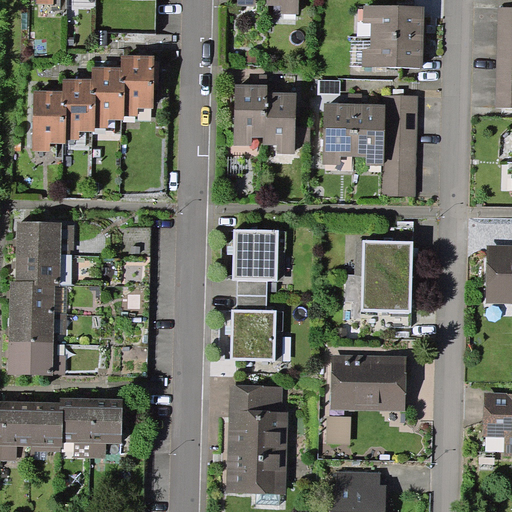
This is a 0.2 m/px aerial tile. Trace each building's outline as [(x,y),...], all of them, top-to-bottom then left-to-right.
[(299,0),(266,0),(267,5),(282,5),(282,14),(299,14),(299,0)] [(371,24),(371,36),(424,38),(425,7),(364,5),(364,24),(371,24)] [(511,7),(499,7),(497,108),(511,108),(511,7)] [(423,67),(424,38),(371,36),(370,49),(363,49),(362,65),(423,67)] [(155,55),(122,54),(122,67),(121,80),(125,81),(124,115),(138,116),(138,107),(153,108),(155,55)] [(121,80),(122,67),(93,66),(92,79),(92,91),(96,92),(95,127),(109,127),(110,119),(124,119),(124,115),(125,81),(121,80)] [(92,91),(92,79),(64,78),(63,91),(63,105),(66,105),(65,139),(80,139),(80,130),(95,131),(95,127),(96,92),(92,91)] [(267,116),(268,91),(268,85),(235,85),(234,144),(252,145),(252,137),(263,137),(264,116),(267,116)] [(63,105),(63,91),(34,90),(33,151),(50,151),(50,143),(65,143),(65,139),(66,105),(63,105)] [(296,92),(268,91),(267,116),(264,116),(263,137),(263,145),(278,145),(278,153),(295,154),(296,92)] [(416,196),(417,96),(383,96),(383,104),(385,104),(384,166),(381,166),(381,196),(416,196)] [(353,156),(354,103),(347,103),(323,103),(322,164),(340,164),(340,156),(353,156)] [(354,103),(353,156),(366,156),(366,166),(381,166),(384,166),(385,104),(383,104),(361,103),(354,103)] [(62,223),(17,222),(16,253),(61,254),(62,225),(62,223)] [(75,225),(62,225),(61,254),(71,255),(71,250),(74,250),(75,225)] [(237,280),(268,280),(278,280),(279,230),(234,229),(234,246),(234,255),(233,280),(237,280)] [(364,240),(363,275),(413,277),(414,241),(364,240)] [(511,244),(487,244),(486,303),(511,303),(511,244)] [(61,286),(61,254),(16,253),(15,281),(34,281),(34,285),(55,286),(61,286)] [(61,254),(61,286),(67,286),(72,286),(73,254),(71,255),(61,254)] [(413,277),(363,275),(362,311),(412,313),(413,277)] [(237,310),(267,310),(267,292),(268,280),(237,280),(237,310)] [(268,280),(267,292),(277,292),(278,280),(268,280)] [(55,312),(55,286),(34,285),(34,281),(15,281),(10,281),(9,311),(55,312)] [(61,286),(55,286),(55,312),(67,313),(67,286),(61,286)] [(267,310),(237,310),(231,310),(231,326),(231,334),(231,360),(276,360),(276,331),(276,312),(276,310),(267,310)] [(54,336),(55,312),(9,311),(9,341),(54,342),(54,336)] [(66,336),(67,313),(55,312),(54,336),(66,336)] [(54,356),(54,342),(9,341),(8,374),(53,375),(54,356)] [(406,355),(331,355),(331,411),(406,411),(406,355)] [(65,356),(54,356),(53,375),(65,375),(65,356)] [(282,412),(283,387),(229,386),(227,493),(256,494),(280,494),(287,494),(289,412),(282,412)] [(511,456),(511,393),(484,393),(483,436),(506,437),(506,456),(511,456)] [(75,442),(91,443),(92,398),(60,398),(60,402),(60,410),(63,410),(63,442),(75,442)] [(92,398),(91,443),(107,443),(122,444),(123,399),(92,398)] [(31,447),(33,402),(2,401),(1,446),(17,446),(31,447)] [(60,402),(33,402),(31,447),(60,447),(62,447),(63,442),(63,410),(60,410),(60,402)] [(351,417),(327,417),(327,444),(350,444),(351,417)] [(74,458),(91,458),(91,443),(75,442),(74,458)] [(107,443),(91,443),(91,458),(106,459),(107,443)] [(17,460),(17,446),(1,446),(0,460),(17,460)] [(386,511),(386,485),(380,484),(380,472),(337,472),(337,484),(330,484),(329,511),(386,511)] [(280,505),(280,494),(256,494),(256,504),(280,505)]
